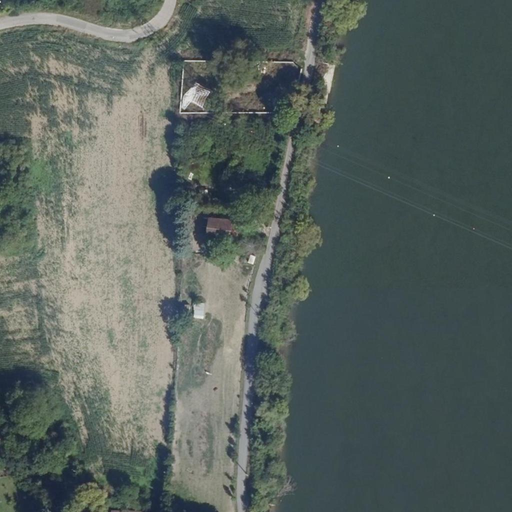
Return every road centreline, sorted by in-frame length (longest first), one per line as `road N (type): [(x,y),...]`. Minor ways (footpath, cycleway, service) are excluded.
road 1 (unclassified): [(325,0),(255,298),(242,511)]
road 2 (unclassified): [(169,0),(151,30),(120,37),(64,19),(0,24)]
